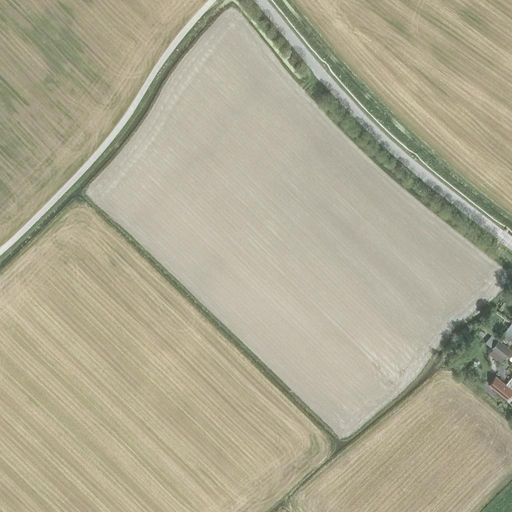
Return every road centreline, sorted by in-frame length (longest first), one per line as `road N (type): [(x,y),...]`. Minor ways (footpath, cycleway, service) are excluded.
road 1 (tertiary): [(511,244),(381,139),(259,0)]
road 2 (track): [(212,0),(91,162),(0,251)]
